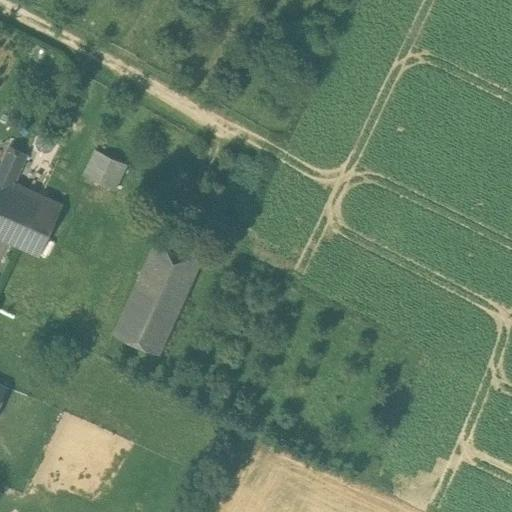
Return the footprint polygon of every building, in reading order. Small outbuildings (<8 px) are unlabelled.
[(50,50),(39,44),(33,56),(43,62),(50,50)] [(128,165),(95,149),(83,174),(116,189),(128,165)] [(25,158),(9,150),(0,168),(0,173),(14,181),(25,158)] [(0,173),(0,210),(14,181),(0,173)] [(38,192),(14,181),(0,210),(0,235),(13,242),(29,211),(38,192)] [(63,205),(38,192),(29,211),(54,223),(63,205)] [(54,223),(29,211),(13,242),(39,255),(54,223)] [(157,240),(113,332),(159,354),(204,263),(157,240)]
